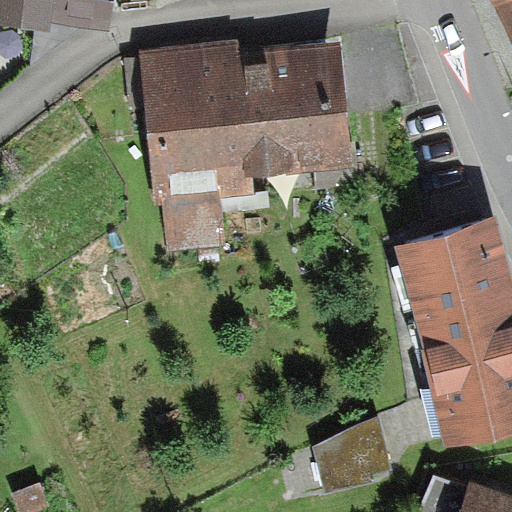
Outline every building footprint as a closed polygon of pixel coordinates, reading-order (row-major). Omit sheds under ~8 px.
[(0,0),(0,1),(92,8),(92,0),(0,0)] [(511,0),(495,0),(511,37),(511,0)] [(324,143),(315,38),(142,52),(157,246),(213,241),(208,178),(239,176),(237,150),(324,143)] [(397,227),(447,428),(511,412),(511,247),(500,201),(397,227)] [(387,463),(370,415),(300,440),(318,488),(387,463)] [(511,511),(511,499),(456,478),(443,511),(511,511)]
